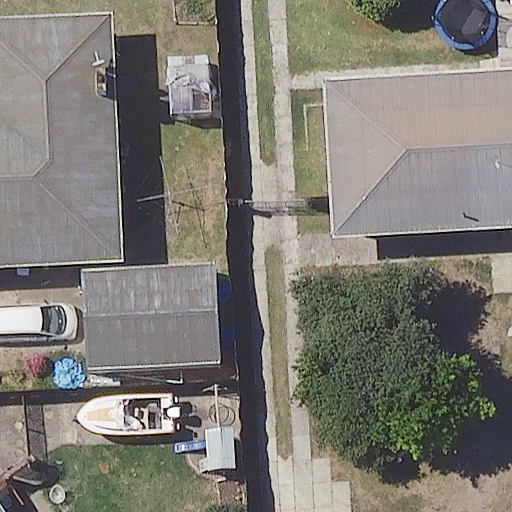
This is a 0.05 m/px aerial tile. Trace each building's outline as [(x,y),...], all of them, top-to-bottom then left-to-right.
[(116,254),(112,37),(0,38),(0,283),(11,284),(10,256),(116,254)] [(511,217),(511,62),(327,69),(332,223),(511,217)] [(212,366),(214,265),(86,263),(84,363),(212,366)] [(185,382),(28,382),(28,433),(185,433),(185,382)] [(183,511),(181,444),(111,446),(112,511),(183,511)] [(0,511),(43,511),(36,496),(24,474),(10,452),(0,457),(0,511)]
